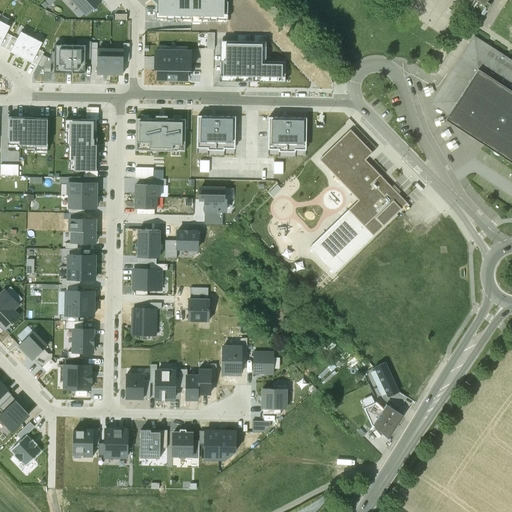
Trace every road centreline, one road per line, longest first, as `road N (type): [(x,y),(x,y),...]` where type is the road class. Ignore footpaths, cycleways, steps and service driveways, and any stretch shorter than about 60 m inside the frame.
road 1 (primary): [(500,299),(362,511)]
road 2 (residential): [(357,100),(136,96)]
road 3 (unclassified): [(451,194),(397,77),(370,65),(352,83),(357,100)]
road 4 (unclassified): [(357,100),(451,194)]
road 5 (residential): [(110,413),(200,415),(233,405)]
road 6 (residential): [(116,96),(114,217)]
